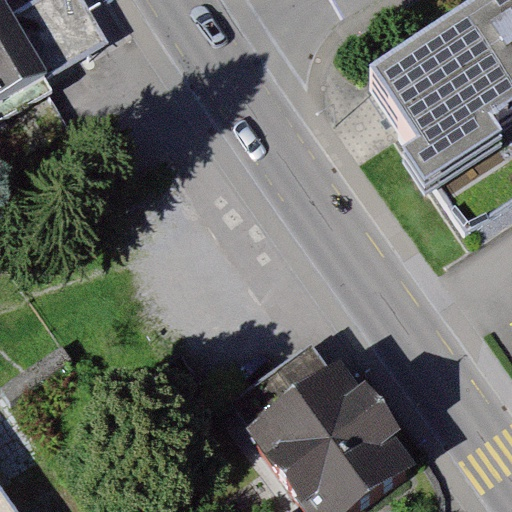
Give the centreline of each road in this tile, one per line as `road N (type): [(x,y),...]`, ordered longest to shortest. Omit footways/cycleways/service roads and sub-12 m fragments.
road 1 (secondary): [(223,62),(511,477)]
road 2 (residential): [(223,62),(326,0)]
